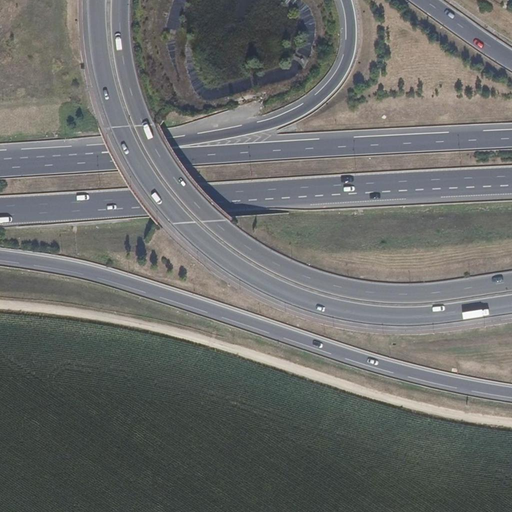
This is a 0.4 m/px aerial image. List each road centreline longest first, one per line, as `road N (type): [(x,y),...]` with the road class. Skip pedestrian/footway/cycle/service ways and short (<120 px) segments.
road 1 (primary): [(96,0),(101,68),(138,163),(173,215),(228,262),(284,293),(348,312),(414,317),(511,304)]
road 2 (primary): [(511,282),(372,293),(307,279),(248,251),(196,206),(144,128),(123,63),(120,0)]
road 3 (trunk): [(0,257),(109,274),(415,375),(511,393)]
road 4 (track): [(511,422),(413,406),(164,329),(0,305)]
road 5 (trunk): [(0,210),(511,184)]
road 6 (trunk): [(511,138),(102,159)]
road 7 (trunk): [(344,0),(350,45),(316,101),(251,130),(124,148),(102,159)]
